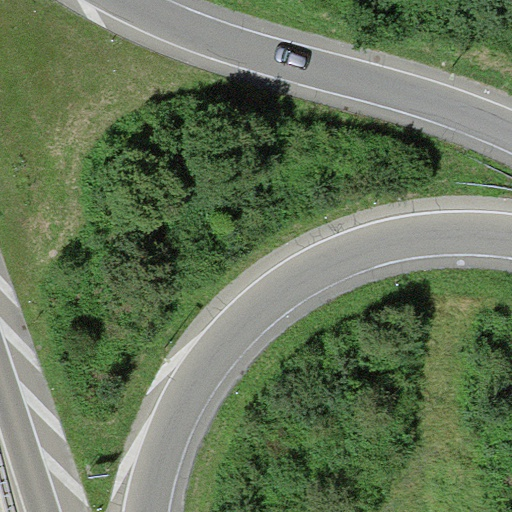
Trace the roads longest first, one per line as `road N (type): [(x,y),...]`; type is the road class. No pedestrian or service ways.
road 1 (motorway): [(148,511),(187,393),(229,334),(279,291),(375,243),(449,232),(511,234)]
road 2 (trunk): [(511,130),(229,44),(124,0)]
road 3 (motorway): [(42,511),(0,376)]
